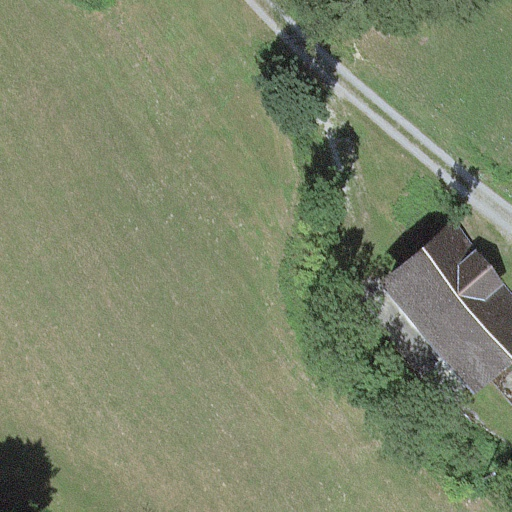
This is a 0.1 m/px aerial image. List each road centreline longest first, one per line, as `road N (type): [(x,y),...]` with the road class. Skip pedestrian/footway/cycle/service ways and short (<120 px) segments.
road 1 (track): [(260,0),(280,29),(511,208)]
road 2 (track): [(320,60),(372,244)]
